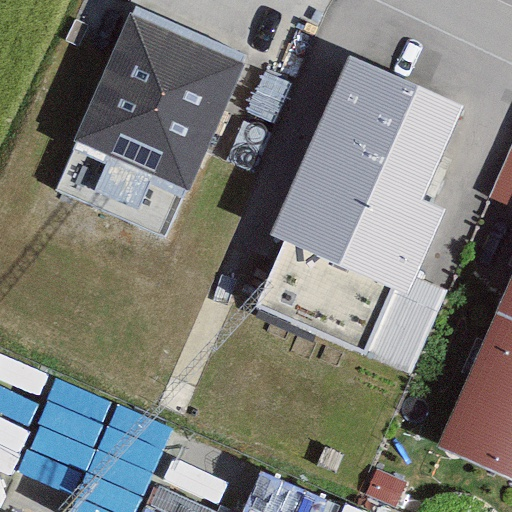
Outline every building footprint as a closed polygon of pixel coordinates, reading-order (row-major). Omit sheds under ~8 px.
[(242,59),(136,13),(114,63),(58,192),(165,238),(242,59)] [(467,103),(351,54),(273,236),(285,241),(255,311),(410,377),(447,292),(433,287),(414,279),(444,209),(426,201),(467,103)] [(511,274),(436,446),(511,478),(511,274)] [(242,509),(250,511),(312,511),(321,491),(259,467),(242,509)] [(195,511),(150,492),(140,511),(195,511)]
